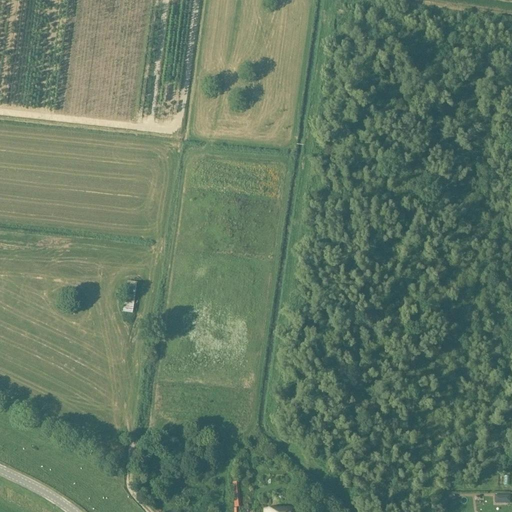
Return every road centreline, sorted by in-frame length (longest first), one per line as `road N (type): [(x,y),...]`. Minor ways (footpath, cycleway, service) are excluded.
road 1 (unknown): [(0,113),(171,126),(180,115),(197,0)]
road 2 (unclassified): [(142,511),(132,476),(145,343)]
